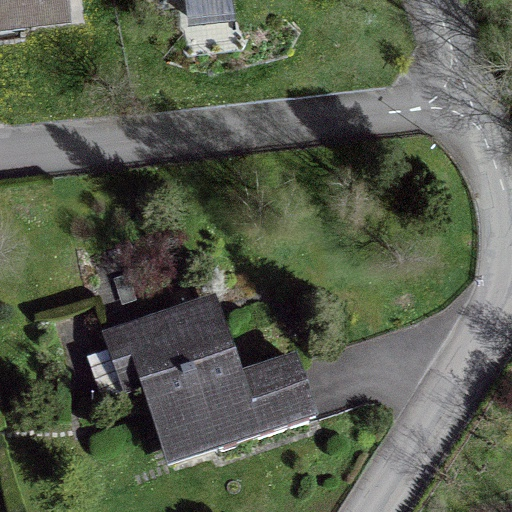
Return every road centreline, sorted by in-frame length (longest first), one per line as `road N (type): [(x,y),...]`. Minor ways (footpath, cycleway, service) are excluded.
road 1 (residential): [(471,104),(0,159)]
road 2 (residential): [(368,511),(500,294),(507,244),(471,104)]
